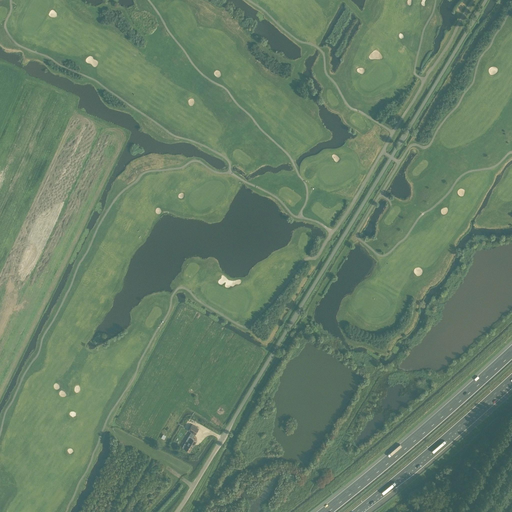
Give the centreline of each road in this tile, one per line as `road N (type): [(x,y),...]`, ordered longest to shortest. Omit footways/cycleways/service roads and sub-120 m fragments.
road 1 (unclassified): [(177,511),(486,0)]
road 2 (motorway): [(511,351),(324,511)]
road 3 (motorway): [(356,511),(511,379)]
